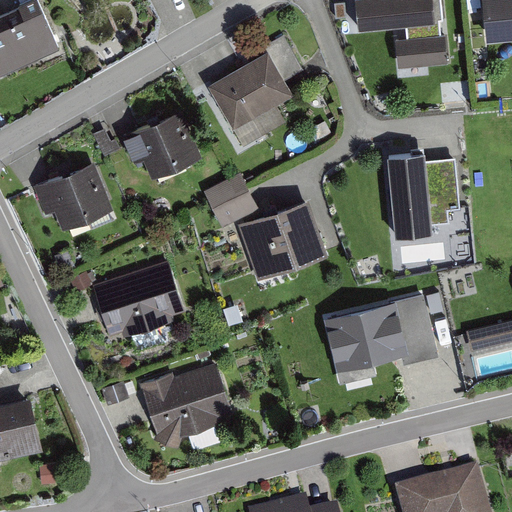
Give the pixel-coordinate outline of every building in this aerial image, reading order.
[(23,0),(0,10),(0,72),(61,45),(40,0),(23,0)] [(396,37),(399,67),(449,62),(446,33),(442,33),(441,19),(444,19),(441,0),(356,0),(359,29),(406,24),(407,36),(396,37)] [(511,0),(483,0),(485,14),(487,39),(511,36),(511,0)] [(294,98),(270,54),(212,85),(236,129),(294,98)] [(179,112),(135,131),(155,180),(200,161),(179,112)] [(110,128),(99,133),(108,153),(119,149),(110,128)] [(384,162),(394,236),(440,230),(430,156),(384,162)] [(95,165),(37,184),(46,214),(57,211),(62,227),(110,212),(95,165)] [(258,210),(243,175),(206,191),(221,226),(258,210)] [(313,202),(243,225),(259,276),(330,253),(313,202)] [(170,260),(95,281),(110,335),(185,314),(170,260)] [(328,320),(340,371),(403,356),(391,306),(328,320)] [(511,323),(467,333),(471,350),(511,340),(511,323)] [(220,359),(149,381),(156,426),(153,434),(182,444),(186,431),(230,414),(220,359)] [(0,459),(44,450),(31,396),(0,402),(0,459)] [(491,511),(480,468),(400,488),(406,511),(491,511)] [(308,496),(252,508),(252,511),(339,511),(338,506),(311,511),(308,496)]
